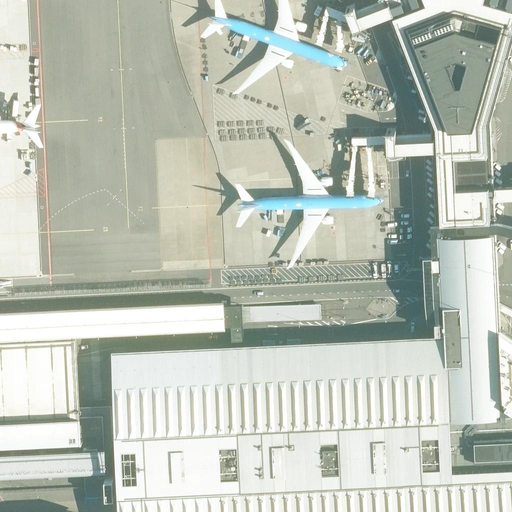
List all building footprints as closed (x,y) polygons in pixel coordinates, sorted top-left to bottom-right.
[(504,407),(502,364),(502,354),(501,327),(500,302),(495,199),(494,184),(491,118),(511,44),(511,0),(384,0),(385,1),(389,12),(433,121),(433,136),(434,148),(433,152),(440,288),(441,307),(442,330),(450,329),(450,336),(454,394),(455,409),(497,408),(504,407)] [(385,1),(358,11),(362,21),(389,12),(385,1)] [(395,128),(386,129),(388,151),(434,148),(433,136),(396,138),(395,128)] [(511,183),(494,184),(495,199),(511,198),(511,183)] [(0,339),(77,336),(226,328),(226,324),(232,324),(232,331),(232,340),(245,340),(244,331),(244,322),(322,318),(321,303),(243,307),(243,301),(224,302),(224,300),(218,300),(0,310),(0,339)] [(511,511),(511,334),(501,327),(504,407),(455,409),(454,394),(450,336),(450,329),(442,330),(245,340),(232,340),(109,346),(109,364),(111,411),(112,446),(113,458),(114,470),(115,495),(116,511),(511,511)] [(77,336),(0,339),(0,447),(82,443),(81,412),(80,396),(77,342),(77,336)] [(112,446),(0,451),(0,476),(85,472),(114,470),(113,458),(112,446)] [(114,470),(85,472),(86,485),(86,496),(115,495),(114,470)]
